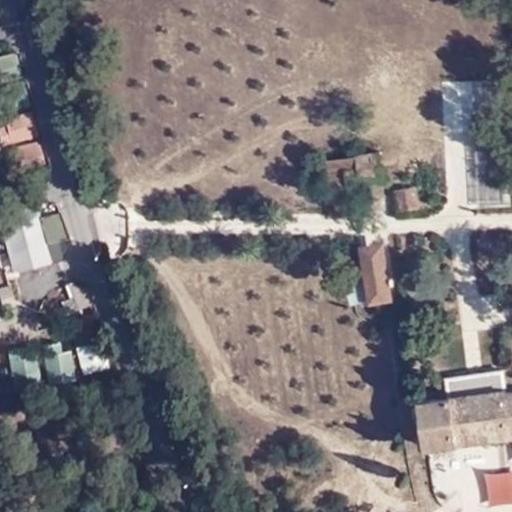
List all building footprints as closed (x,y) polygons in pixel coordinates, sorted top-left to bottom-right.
[(383,171),(399,169),(402,169),(401,158),(381,160),(380,153),(356,156),(358,169),(326,172),(329,201),(349,198),(348,184),(359,182),(384,179),(383,171)] [(356,156),(324,160),(326,172),(358,169),(356,156)] [(348,184),(349,198),(361,197),(359,182),(348,184)] [(402,189),(406,212),(419,210),(415,186),(402,189)] [(396,214),(406,212),(402,189),(394,191),(396,214)] [(369,302),(390,298),(384,253),(363,256),(364,263),(369,302)] [(353,304),(369,302),(364,263),(348,266),(353,304)] [(420,402),(427,446),(511,435),(511,394),(502,394),(500,375),(448,380),(451,398),(420,402)]
